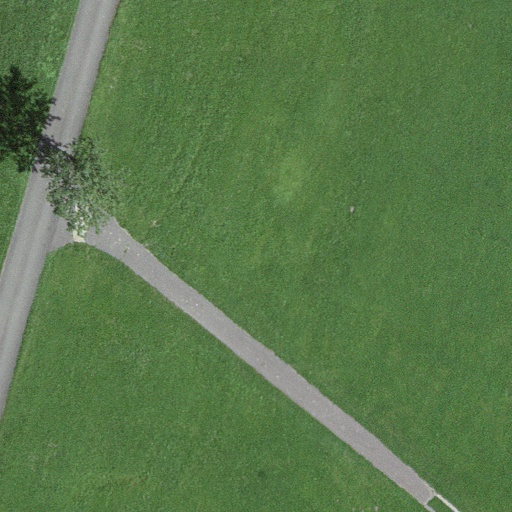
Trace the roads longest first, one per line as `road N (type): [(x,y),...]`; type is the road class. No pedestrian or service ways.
road 1 (track): [(46,187),(446,511)]
road 2 (unclassified): [(0,351),(100,0)]
